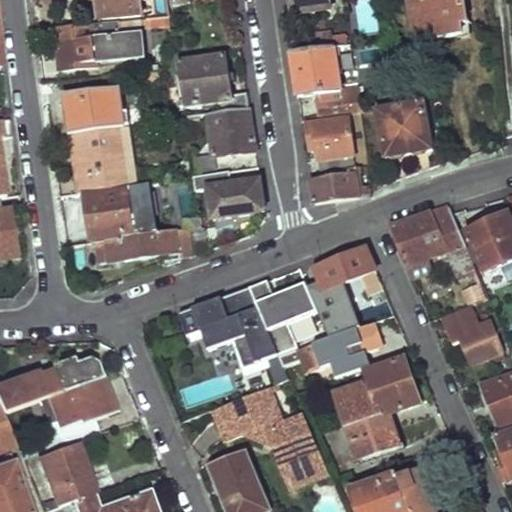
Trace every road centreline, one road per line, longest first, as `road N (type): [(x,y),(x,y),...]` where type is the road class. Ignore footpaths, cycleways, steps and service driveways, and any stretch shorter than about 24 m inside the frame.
road 1 (residential): [(11,0),(56,323)]
road 2 (residential): [(496,511),(365,218)]
road 3 (residential): [(260,0),(296,243)]
road 4 (residential): [(115,313),(195,511)]
road 5 (residential): [(115,313),(296,243)]
road 6 (residential): [(365,218),(511,171)]
